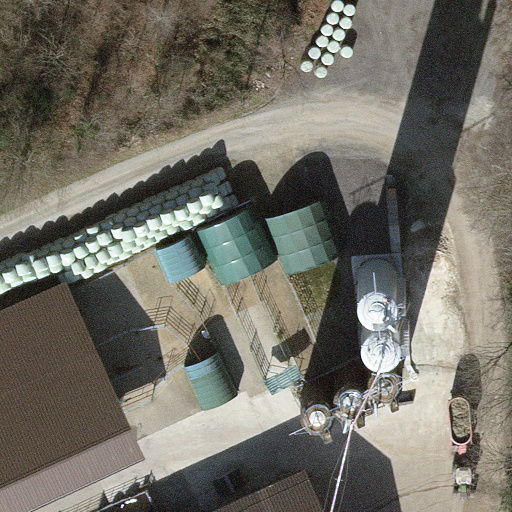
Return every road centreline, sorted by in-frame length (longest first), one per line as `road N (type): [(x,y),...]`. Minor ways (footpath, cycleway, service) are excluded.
road 1 (track): [(0,247),(229,137),(359,128),(454,178),(493,289),(511,437)]
road 2 (track): [(86,511),(208,453),(301,441),(366,458),(389,511)]
